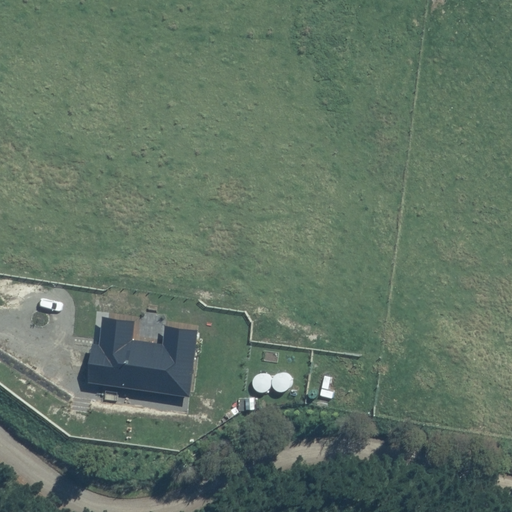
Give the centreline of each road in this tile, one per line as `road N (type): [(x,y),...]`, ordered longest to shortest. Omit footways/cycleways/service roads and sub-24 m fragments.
road 1 (unclassified): [(511,489),(357,448),(307,453),(145,511)]
road 2 (unclassified): [(102,511),(60,491),(0,443)]
